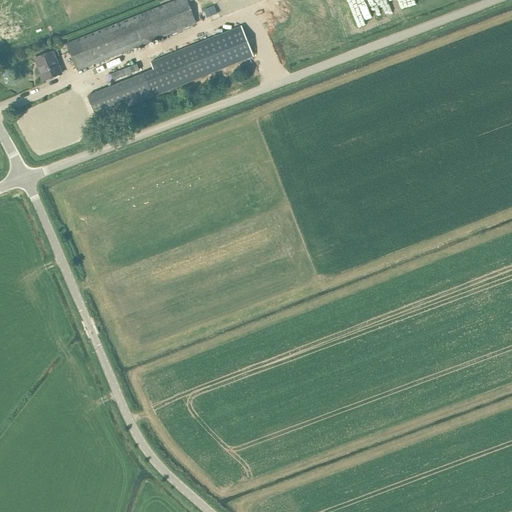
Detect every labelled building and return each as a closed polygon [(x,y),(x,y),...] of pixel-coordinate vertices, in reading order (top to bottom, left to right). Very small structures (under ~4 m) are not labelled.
[(196,23),(194,18),(202,15),(199,7),(191,10),(186,0),(173,0),(66,43),(77,70),(196,23)] [(342,31),(365,25),(360,5),(350,7),(348,0),(340,0),(344,15),(338,17),(342,31)] [(214,6),(204,10),(207,17),(217,13),(214,6)] [(153,69),(86,95),(96,119),(209,75),(197,44),(150,63),(153,69)] [(53,51),(37,57),(40,64),(37,65),(43,80),(62,73),(53,51)]
